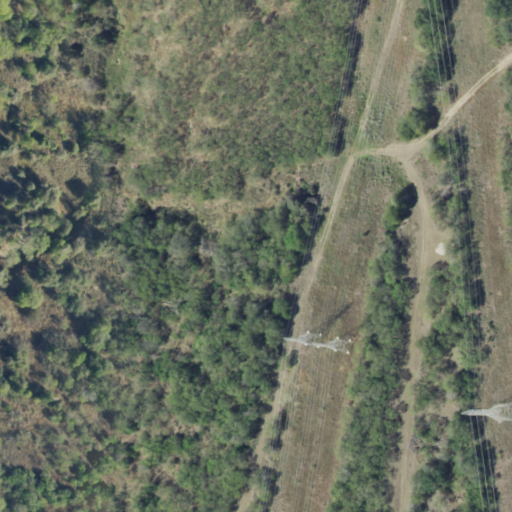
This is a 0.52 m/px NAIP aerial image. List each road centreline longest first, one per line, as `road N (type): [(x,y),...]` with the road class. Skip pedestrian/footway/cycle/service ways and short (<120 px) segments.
road 1 (track): [(400,0),(241,511)]
road 2 (track): [(357,149),(397,156),(415,149),(511,58)]
